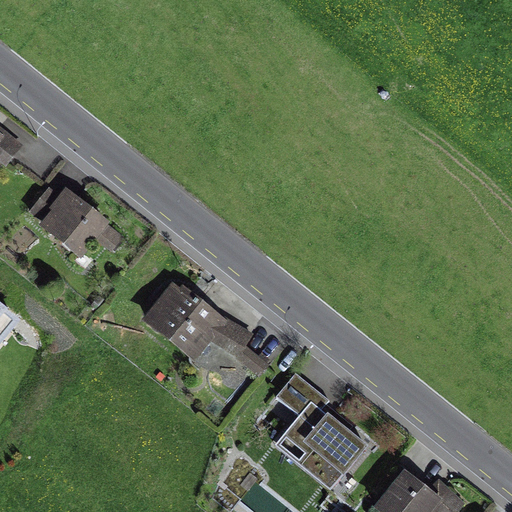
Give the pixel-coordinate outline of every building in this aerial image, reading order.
[(0,164),(5,168),(23,146),(0,127),(0,164)] [(42,224),(39,228),(81,261),(96,241),(112,253),(123,238),(109,226),(110,224),(66,189),(60,196),(49,188),(29,214),(42,224)] [(172,283),(142,322),(194,364),(211,343),(236,359),(235,360),(259,378),(273,362),(261,354),(259,357),(247,348),(254,335),(222,317),(183,286),(180,290),(172,283)] [(0,309),(0,342),(16,323),(0,309)] [(299,417),(275,447),(331,493),(373,441),(327,405),(329,402),(296,375),(276,399),(299,417)] [(404,470),(373,510),(376,511),(460,511),(466,505),(439,480),(432,488),(420,479),(418,481),(404,470)]
